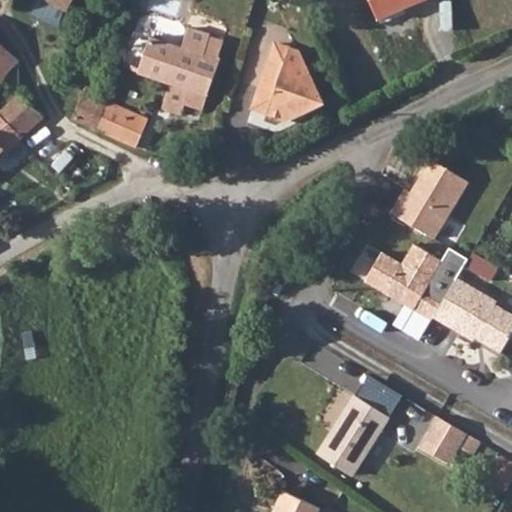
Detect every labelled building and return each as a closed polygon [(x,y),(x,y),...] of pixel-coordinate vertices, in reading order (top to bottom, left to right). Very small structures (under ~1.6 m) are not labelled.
[(22,0),(23,0),(72,22),(79,0),(22,0)] [(444,0),(378,0),(391,35),(449,11),(444,0)] [(183,57),(151,46),(140,82),(172,92),(165,118),(185,124),(188,113),(204,119),(209,104),(211,105),(222,67),(220,67),(224,52),(210,47),(212,44),(190,36),(183,57)] [(0,43),(0,109),(32,80),(0,43)] [(302,130),(341,116),(317,63),(292,54),(268,118),(302,130)] [(73,129),(98,143),(109,118),(113,109),(90,97),(73,129)] [(0,168),(26,149),(29,153),(53,133),(52,131),(35,108),(14,124),(3,112),(0,114),(0,168)] [(109,118),(98,143),(120,154),(131,129),(109,118)] [(475,183),(439,161),(420,193),(411,188),(396,213),(440,240),(475,183)] [(375,286),(441,327),(444,323),(455,304),(438,293),(453,267),(425,250),(412,270),(392,258),(375,286)] [(455,304),(444,323),(483,347),(487,341),(495,346),(493,349),(510,360),(511,356),(511,315),(505,311),(507,308),(467,284),(455,304)] [(360,401),(325,456),(361,481),(396,424),(360,401)] [(473,441),(443,423),(425,453),(454,472),(473,441)] [(315,511),(288,499),(281,511),(315,511)]
